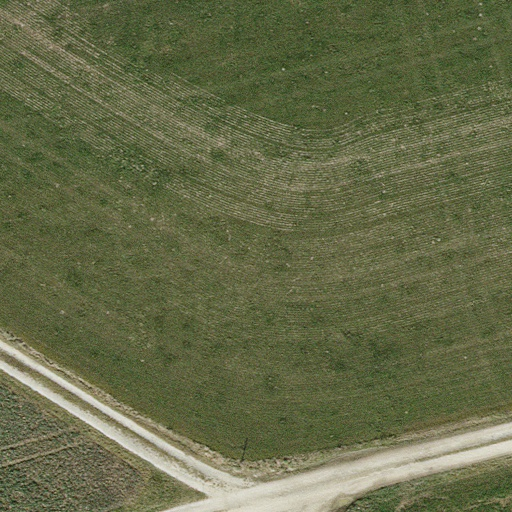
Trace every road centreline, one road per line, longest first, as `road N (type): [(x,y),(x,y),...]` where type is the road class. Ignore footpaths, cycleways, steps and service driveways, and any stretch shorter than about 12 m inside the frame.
road 1 (track): [(213,511),(511,436)]
road 2 (track): [(0,351),(259,511)]
